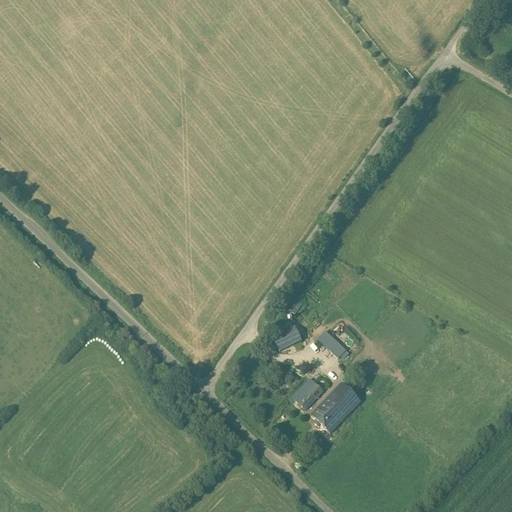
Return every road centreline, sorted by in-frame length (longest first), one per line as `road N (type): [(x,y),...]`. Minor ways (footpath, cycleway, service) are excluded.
road 1 (unclassified): [(203,390),(446,54)]
road 2 (residential): [(203,390),(0,198)]
road 3 (residential): [(329,511),(203,390)]
